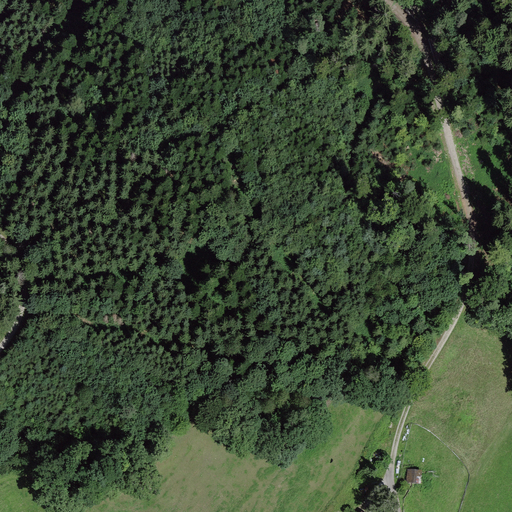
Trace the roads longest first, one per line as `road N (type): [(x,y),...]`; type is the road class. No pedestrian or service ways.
road 1 (unknown): [(511,48),(479,86),(417,33),(374,76),(337,60),(165,156),(22,259)]
road 2 (track): [(393,511),(384,464),(390,430),(443,326),(462,207),(417,33),(397,7),(378,0)]
road 3 (track): [(0,232),(22,259),(26,286),(0,343)]
